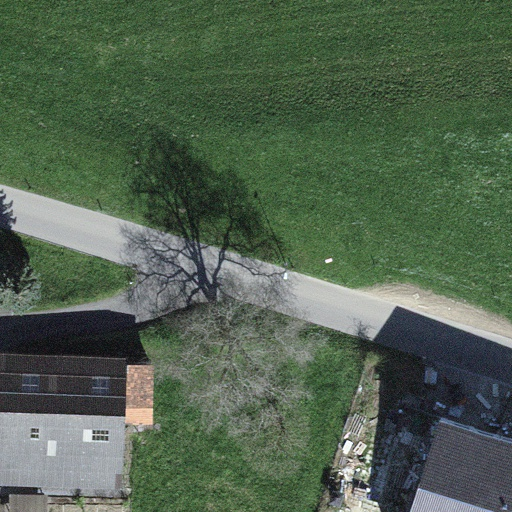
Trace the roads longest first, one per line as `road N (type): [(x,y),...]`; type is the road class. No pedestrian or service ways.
road 1 (tertiary): [(511,346),(0,188)]
road 2 (track): [(0,344),(131,336),(183,244)]
